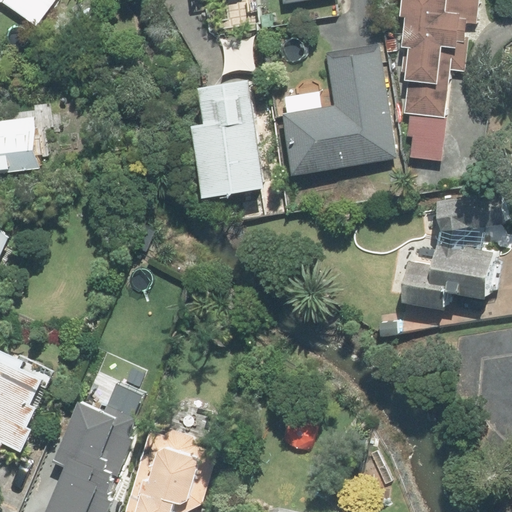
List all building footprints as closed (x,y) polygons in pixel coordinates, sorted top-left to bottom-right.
[(7,0),(40,23),(55,0),(7,0)] [(482,0),(396,0),(396,7),(408,8),(408,13),(412,13),(406,70),(412,70),(407,111),(414,112),(410,152),(445,156),(455,68),(469,70),(475,18),(481,18),(482,0)] [(400,155),(382,42),(329,50),(337,103),(324,105),(321,89),(284,95),(296,171),(400,155)] [(271,183),(255,76),(206,83),(212,119),(199,120),(211,193),(271,183)] [(18,118),(0,119),(0,171),(44,166),(43,153),(48,152),(43,111),(17,114),(18,118)] [(506,188),(443,197),(448,229),(511,220),(506,188)] [(0,222),(0,260),(12,233),(0,223),(0,222)] [(500,248),(444,238),(440,263),(414,259),(407,300),(448,307),(451,286),(492,293),(500,248)] [(0,341),(0,453),(8,437),(27,446),(38,423),(33,421),(43,402),(36,399),(49,374),(28,364),(31,357),(0,341)] [(67,464),(46,511),(104,511),(136,436),(130,434),(147,392),(117,380),(106,409),(82,400),(58,460),(67,464)] [(156,429),(131,511),(183,511),(207,502),(223,449),(156,429)]
